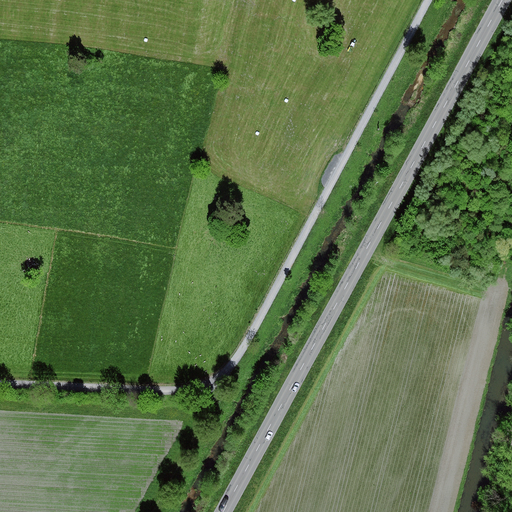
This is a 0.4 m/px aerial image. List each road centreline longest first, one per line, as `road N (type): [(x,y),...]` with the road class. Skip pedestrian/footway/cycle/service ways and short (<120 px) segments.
road 1 (track): [(426,0),(238,356),(218,379),(194,391),(0,383)]
road 2 (primary): [(223,511),(502,0)]
